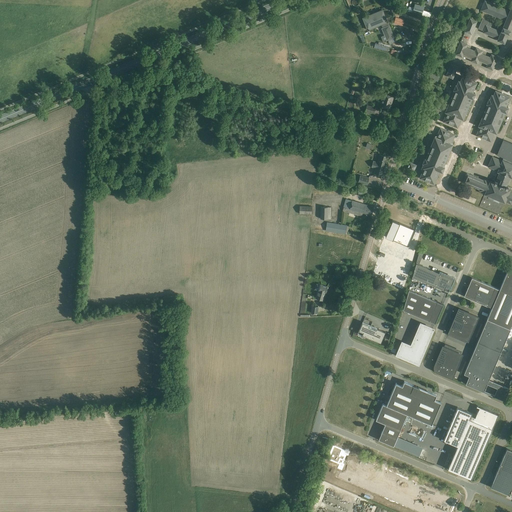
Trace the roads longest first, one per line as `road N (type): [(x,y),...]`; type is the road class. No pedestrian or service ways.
road 1 (primary): [(0,119),(290,0)]
road 2 (unclassified): [(388,179),(441,0)]
road 3 (unclassified): [(318,422),(474,488)]
road 4 (unclassified): [(341,339),(388,179)]
road 5 (unclassified): [(422,373),(478,241)]
